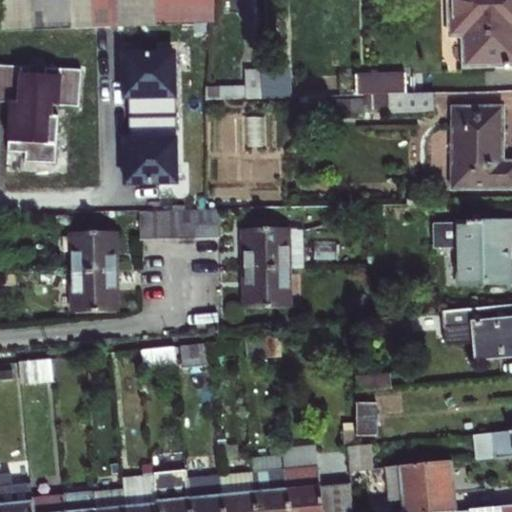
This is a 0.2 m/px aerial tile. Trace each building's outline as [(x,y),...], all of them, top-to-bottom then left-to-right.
[(0,0),(0,25),(23,24),(21,0),(0,0)] [(70,0),(40,0),(33,0),(33,26),(71,25),(70,0)] [(155,0),(156,20),(161,20),(161,26),(206,24),(213,23),(212,0),(155,0)] [(511,0),(448,0),(449,37),(462,37),(463,67),(511,65),(511,0)] [(113,14),(113,1),(88,2),(89,27),(114,26),(113,14)] [(122,54),(123,97),(128,97),(128,118),(175,118),(173,53),(122,54)] [(24,67),(0,65),(0,102),(6,103),(5,112),(3,112),(1,152),(19,153),(18,162),(49,164),(52,116),(44,116),(44,106),(73,108),(75,70),(38,68),(38,75),(23,74),(24,67)] [(221,87),(222,99),(261,98),(260,69),(245,70),(246,86),(221,87)] [(355,76),(356,95),(389,94),(405,93),(404,73),(355,76)] [(205,87),(205,100),(222,99),(221,87),(205,87)] [(389,111),(435,112),(434,93),(405,93),(389,94),(389,111)] [(356,95),(330,96),(332,111),(389,111),(389,94),(356,95)] [(502,108),(455,108),(453,188),(511,187),(511,164),(502,164),(496,164),(496,132),(502,132),(502,108)] [(175,118),(128,118),(128,140),(123,140),(124,183),(175,182),(174,140),(176,140),(175,118)] [(219,238),(219,209),(194,210),(194,238),(219,238)] [(179,239),(178,210),(164,211),(164,239),(179,239)] [(194,238),(194,210),(178,210),(179,239),(194,238)] [(164,239),(164,211),(138,211),(138,240),(164,239)] [(511,224),(435,226),(436,247),(458,246),(460,285),(509,284),(508,260),(508,246),(511,245),(511,224)] [(286,228),(244,230),(245,250),(242,250),(242,260),(243,270),(289,268),(288,249),(286,249),(286,228)] [(115,252),(112,252),(112,232),(71,233),(72,254),(68,254),(69,273),(116,272),(116,262),(115,252)] [(243,290),(245,290),(246,310),(287,309),(287,289),(289,289),(289,268),(243,270),(243,280),(243,290)] [(69,294),(73,294),(73,313),(114,313),(114,293),(116,293),(116,283),(116,272),(69,273),(69,294)] [(511,305),(442,312),(444,346),(475,344),(476,358),(511,354),(511,305)] [(271,339),(273,358),(280,357),(277,327),(271,328),(271,339)] [(271,339),(245,341),(247,361),(273,358),(271,339)] [(208,365),(206,345),(175,348),(177,367),(177,368),(208,365)] [(177,367),(175,348),(142,351),(144,371),(177,367)] [(50,360),(18,363),(21,390),(33,389),(33,383),(52,381),(50,360)] [(389,375),(356,379),(357,394),(391,390),(389,375)] [(375,403),(357,403),(357,436),(375,436),(375,403)] [(496,458),(511,456),(511,431),(494,433),(496,458)] [(496,458),(494,433),(477,434),(479,459),(496,458)] [(357,445),(357,454),(357,471),(374,469),(371,444),(357,445)] [(354,446),(349,446),(349,471),(357,471),(357,454),(357,445),(354,446)] [(453,487),(451,462),(385,468),(389,502),(402,500),(402,511),(453,511),(455,511),(453,487)] [(317,468),(284,471),(287,511),(351,511),(348,485),(319,488),(317,468)] [(221,511),(218,477),(218,469),(186,472),(190,511),(221,511)] [(287,511),(284,471),(252,474),(254,511),(287,511)] [(190,511),(186,472),(153,475),(154,484),(156,511),(190,511)] [(254,511),(252,474),(218,477),(221,511),(254,511)] [(156,511),(154,484),(153,475),(121,478),(123,491),(124,511),(156,511)] [(30,486),(0,488),(0,511),(32,511),(31,501),(30,486)] [(124,511),(123,491),(93,495),(94,511),(124,511)] [(94,511),(93,495),(63,498),(63,511),(94,511)] [(63,511),(63,498),(31,501),(32,511),(63,511)]
